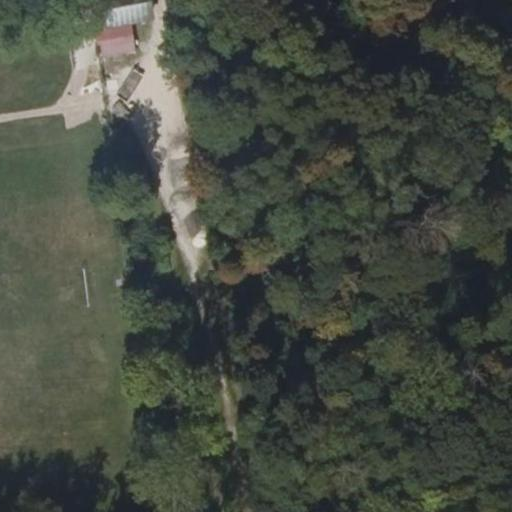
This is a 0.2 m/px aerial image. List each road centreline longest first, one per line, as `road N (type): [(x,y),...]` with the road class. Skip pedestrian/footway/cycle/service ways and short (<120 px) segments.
road 1 (track): [(143,94),(208,323),(244,511)]
road 2 (track): [(0,115),(143,94)]
